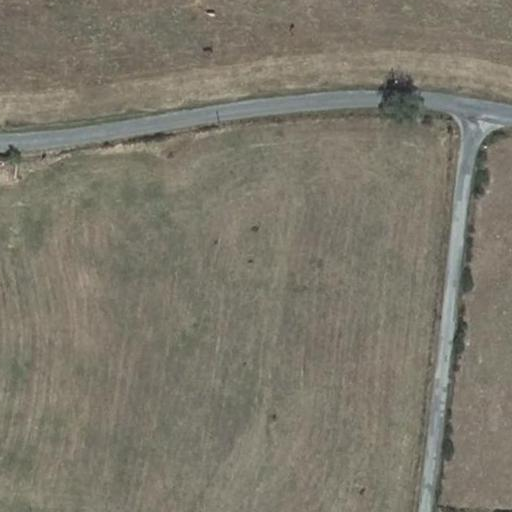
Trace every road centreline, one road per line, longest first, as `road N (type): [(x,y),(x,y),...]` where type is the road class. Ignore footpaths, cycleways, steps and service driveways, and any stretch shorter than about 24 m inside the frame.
road 1 (unclassified): [(477,103),(305,103),(0,145)]
road 2 (unclassified): [(477,103),(426,511)]
